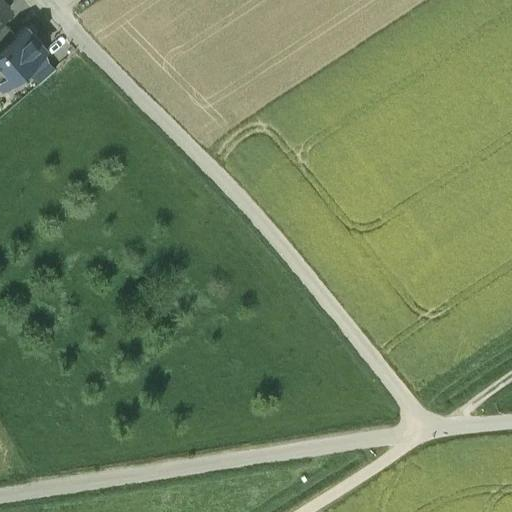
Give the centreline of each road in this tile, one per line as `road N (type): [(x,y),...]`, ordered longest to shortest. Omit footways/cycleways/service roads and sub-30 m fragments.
road 1 (track): [(0,496),(511,421)]
road 2 (track): [(418,429),(401,397),(206,164),(90,49)]
road 3 (track): [(418,429),(295,511)]
